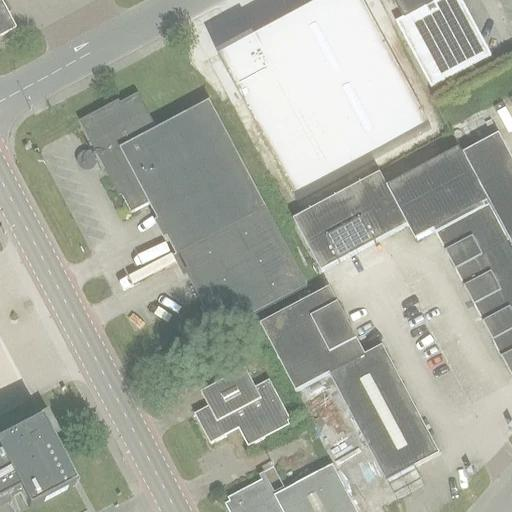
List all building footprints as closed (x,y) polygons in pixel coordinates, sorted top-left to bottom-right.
[(0,0),(0,37),(15,30),(0,1),(0,0)] [(297,202),(431,130),(361,0),(335,0),(222,61),(297,202)] [(490,59),(458,0),(391,0),(403,21),(396,25),(431,90),(490,59)] [(149,205),(218,337),(308,289),(210,104),(157,132),(138,96),(83,125),(131,215),(149,205)] [(510,244),(511,242),(511,161),(499,138),(463,157),(510,244)] [(511,380),(511,251),(489,208),(459,152),(388,190),(380,176),(293,222),(321,274),(408,228),(416,243),(434,233),(438,241),(439,240),(446,252),(445,253),(456,276),(458,275),(465,288),(463,289),(475,311),(477,310),(483,323),(482,324),(511,380)] [(329,290),(260,327),(296,394),(329,377),(365,358),(329,290)] [(139,328),(149,350),(203,325),(193,303),(139,328)] [(329,377),(376,466),(386,485),(439,456),(382,349),(365,358),(329,377)] [(263,437),(290,422),(269,382),(255,390),(253,386),(245,372),(201,395),(209,409),(194,416),(210,446),(239,431),(248,449),(265,440),(263,437)] [(40,421),(39,421),(0,441),(0,501),(17,492),(27,511),(74,486),(40,421)] [(355,511),(332,468),(276,498),(267,480),(245,491),(247,495),(225,507),(227,511),(355,511)]
